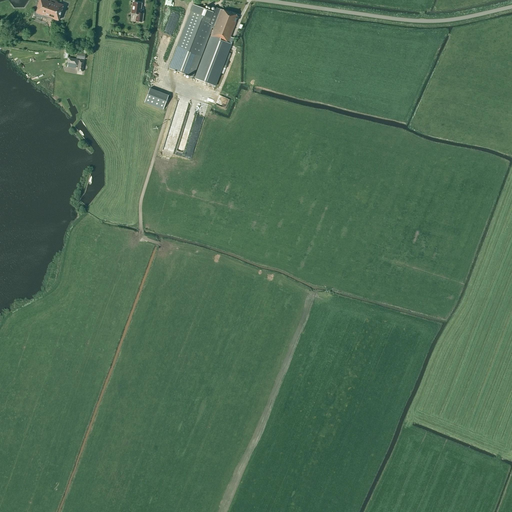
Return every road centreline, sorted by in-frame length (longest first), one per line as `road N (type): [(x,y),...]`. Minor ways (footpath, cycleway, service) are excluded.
road 1 (unclassified): [(511,6),(431,20),(261,0)]
road 2 (track): [(178,79),(139,206),(141,239),(160,245)]
